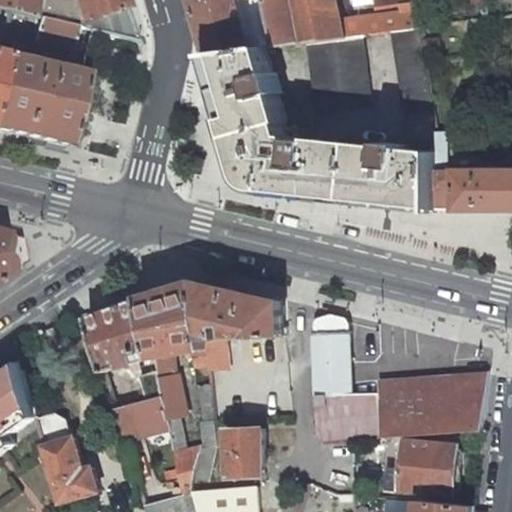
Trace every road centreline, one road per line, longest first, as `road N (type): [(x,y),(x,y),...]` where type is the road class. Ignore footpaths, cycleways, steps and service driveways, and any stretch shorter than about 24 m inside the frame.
road 1 (primary): [(133,215),(511,304)]
road 2 (tertiary): [(133,215),(167,69),(159,0)]
road 3 (secondary): [(0,317),(133,215)]
road 4 (primary): [(133,215),(0,183)]
